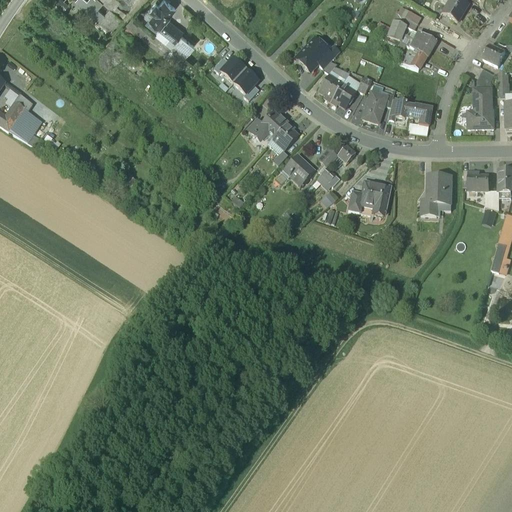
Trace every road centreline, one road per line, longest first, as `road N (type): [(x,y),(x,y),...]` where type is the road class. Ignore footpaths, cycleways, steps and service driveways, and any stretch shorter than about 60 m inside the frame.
road 1 (track): [(223,511),(358,325),(397,320),(511,362)]
road 2 (residential): [(192,0),(329,124),(377,146),(434,152)]
road 3 (track): [(455,152),(457,227),(397,320)]
road 4 (residential): [(508,0),(448,84),(434,152)]
